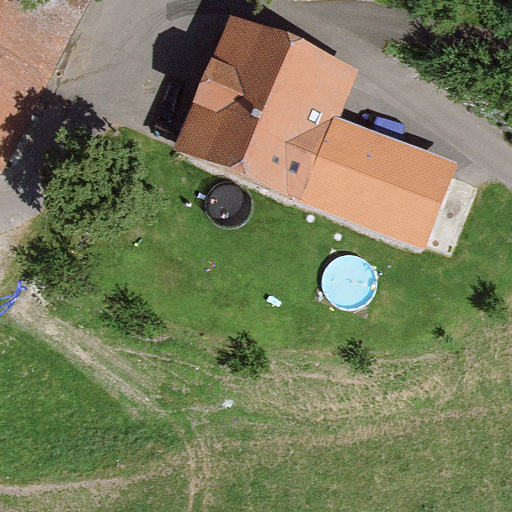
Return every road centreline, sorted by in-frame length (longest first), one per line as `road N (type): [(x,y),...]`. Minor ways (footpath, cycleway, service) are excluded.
road 1 (residential): [(241,0),(511,156)]
road 2 (track): [(164,0),(28,202),(0,212)]
